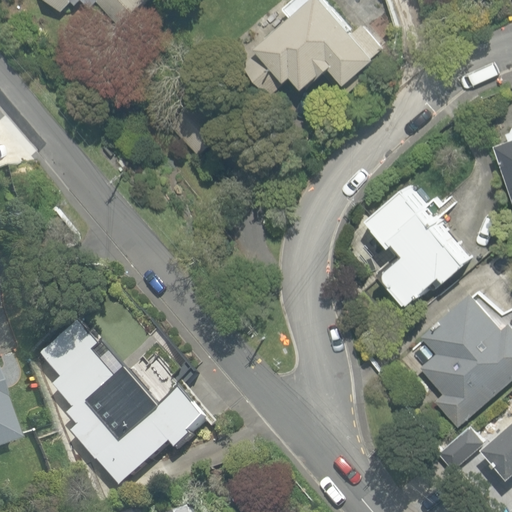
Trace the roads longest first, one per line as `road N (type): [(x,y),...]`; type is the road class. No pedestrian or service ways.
road 1 (residential): [(300,424),(320,399),(323,363),(305,290),(304,238),(324,189),(431,80),(511,39)]
road 2 (tertiary): [(0,73),(300,424)]
